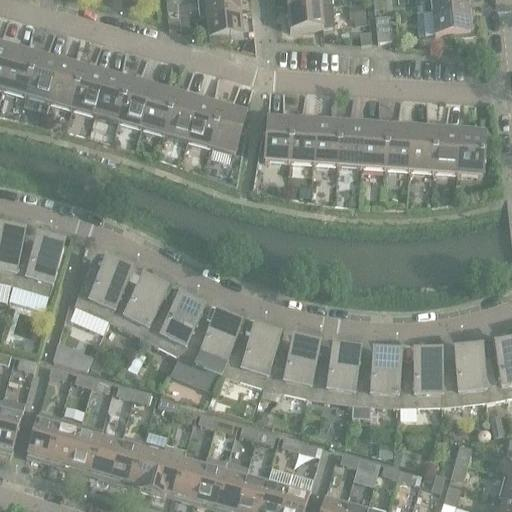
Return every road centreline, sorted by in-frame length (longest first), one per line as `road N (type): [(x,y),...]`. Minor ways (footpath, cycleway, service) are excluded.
road 1 (residential): [(0,206),(85,228),(227,297),(331,327),(435,330),(511,309)]
road 2 (residential): [(511,91),(261,78),(0,1)]
